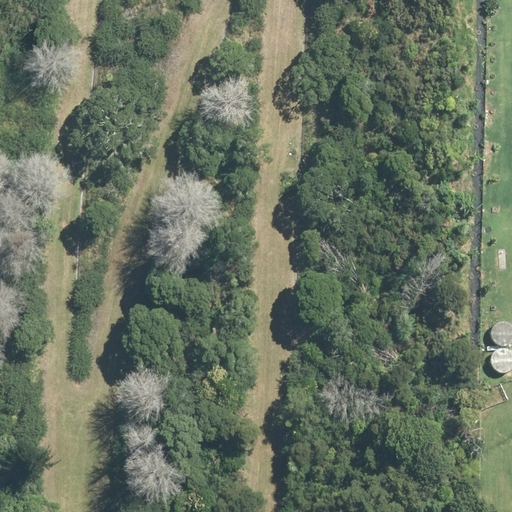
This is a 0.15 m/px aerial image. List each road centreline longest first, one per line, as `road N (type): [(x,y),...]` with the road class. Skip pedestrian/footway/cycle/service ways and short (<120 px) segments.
road 1 (track): [(83,0),(49,386),(48,433),(64,445),(79,432),(202,0)]
road 2 (track): [(263,511),(266,0)]
